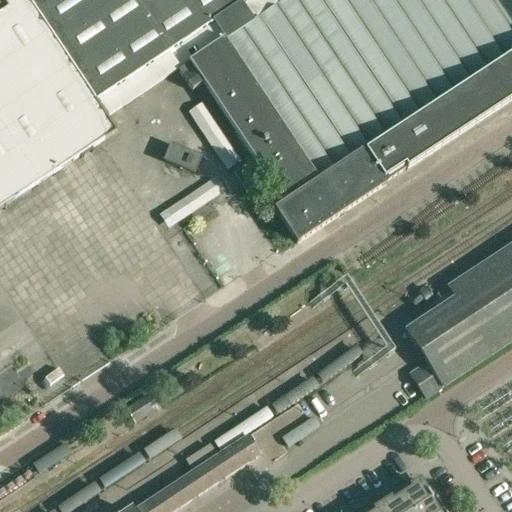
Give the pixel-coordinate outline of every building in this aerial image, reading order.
[(0,0),(0,209),(116,132),(96,101),(215,21),(227,38),(224,41),(224,40),(189,63),(189,64),(178,71),(193,93),(204,86),(260,171),(243,182),(252,195),(269,184),(284,207),(275,212),(297,244),(386,185),(385,184),(405,171),(407,173),(511,103),(511,0),(286,0),(250,23),(238,6),(247,0),(0,0)] [(200,159),(170,147),(164,162),(194,174),(200,159)] [(425,402),(511,344),(511,247),(447,290),(454,301),(404,334),(419,356),(426,367),(422,369),(409,378),(425,402)] [(159,409),(150,397),(129,411),(133,417),(137,423),(159,409)] [(133,511),(176,511),(261,457),(248,438),(143,506),(133,511)] [(445,511),(438,499),(437,499),(435,495),(430,499),(420,483),(412,488),(410,485),(399,492),(412,511),(445,511)] [(390,502),(383,507),(386,511),(412,511),(399,492),(388,499),(390,502)]
